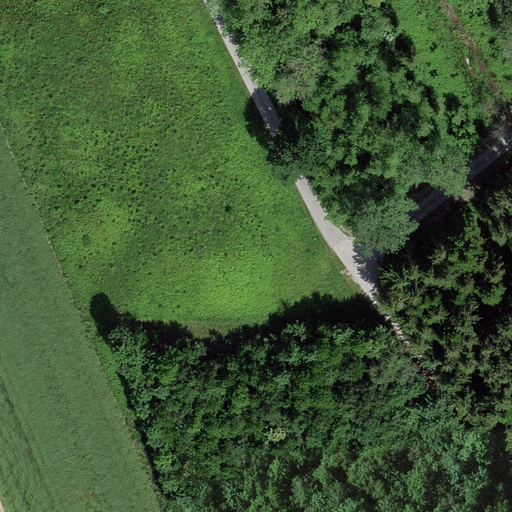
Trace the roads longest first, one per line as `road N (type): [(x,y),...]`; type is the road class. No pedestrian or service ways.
road 1 (track): [(511,480),(355,265),(211,0)]
road 2 (track): [(511,138),(355,265)]
